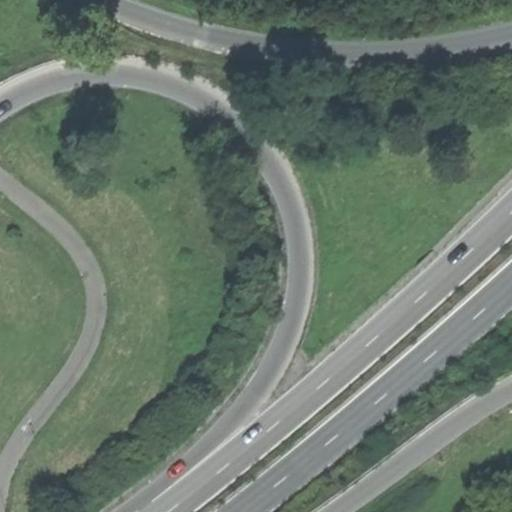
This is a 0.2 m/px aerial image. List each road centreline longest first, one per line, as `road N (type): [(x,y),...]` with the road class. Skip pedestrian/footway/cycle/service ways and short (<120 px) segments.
road 1 (trunk): [(0,105),(62,75),(151,74),(228,116),(284,184),(303,250),(298,326),(267,385),(168,483),(153,511)]
road 2 (primary): [(511,212),(167,511)]
road 3 (trunk): [(511,34),(450,48),(278,51),(105,0)]
road 4 (primary): [(244,511),(511,285)]
road 5 (trunk): [(335,511),(511,390)]
